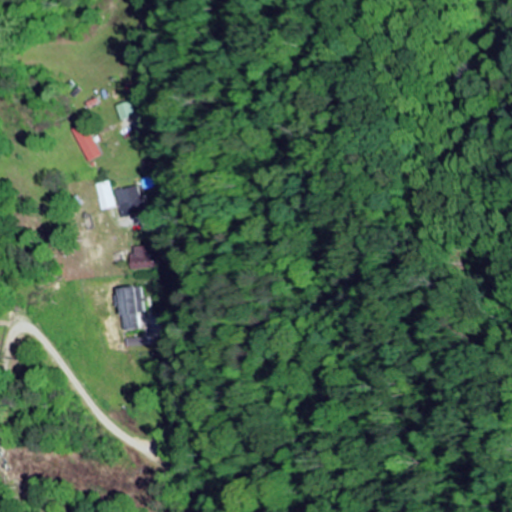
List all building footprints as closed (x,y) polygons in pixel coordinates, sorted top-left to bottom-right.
[(122,107),(125,123),(141,119),(137,103),(122,107)] [(106,158),(90,123),(75,130),(92,165),(106,158)] [(105,212),(122,209),(124,218),(150,213),(145,187),(117,193),(115,185),(100,188),(105,212)] [(134,248),(135,269),(165,268),(164,247),(134,248)] [(127,332),(146,331),(145,317),(149,317),(147,289),(125,290),(125,296),(117,297),(118,309),(126,309),(127,332)]
